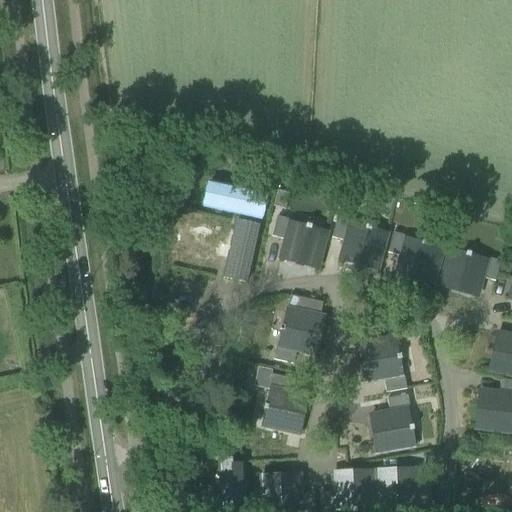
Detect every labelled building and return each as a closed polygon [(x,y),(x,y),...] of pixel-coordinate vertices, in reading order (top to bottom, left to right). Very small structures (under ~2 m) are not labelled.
[(208,183),(203,206),(260,218),(265,195),(208,183)] [(277,191),(273,206),(284,209),(288,194),(277,191)] [(338,191),(336,197),(343,199),(345,192),(338,191)] [(277,217),(271,237),(272,237),(282,240),(285,241),(280,260),(316,269),(326,233),(310,229),(311,226),(306,225),(305,227),(291,223),(292,221),(277,217)] [(336,218),(331,238),(332,238),(341,241),(345,242),(339,261),(376,271),(386,234),(370,230),(371,227),(366,226),(365,228),(351,224),(351,222),(336,218)] [(236,221),(223,278),(246,283),(259,226),(236,221)] [(392,233),(387,253),(388,253),(397,256),(401,257),(395,276),(432,286),(442,249),(426,245),(427,242),(422,241),(421,243),(407,239),(407,237),(392,233)] [(449,251),(439,288),(476,297),(481,279),(484,279),(494,282),(495,282),(500,262),(485,258),(484,260),(470,257),(471,254),(466,253),(465,255),(449,251)] [(276,345),(272,360),(293,364),(296,351),(315,355),(323,318),(319,317),(322,303),(289,296),(283,326),(280,325),(279,330),(281,331),(278,345),(276,345)] [(511,337),(496,334),(488,371),(511,376),(511,337)] [(394,339),(357,346),(364,383),(383,380),(383,383),(385,393),(406,390),(403,374),(401,375),(398,360),(401,360),(400,355),(397,355),(394,339)] [(265,410),(262,426),(299,435),(307,398),(288,393),(289,390),(291,380),(271,375),(267,390),(270,391),(266,405),(264,405),(263,410),(265,410)] [(479,391),(474,429),(511,434),(511,430),(511,381),(500,380),(498,394),(479,391)] [(389,413),(369,416),(376,454),(413,447),(411,431),(413,431),(412,426),(410,426),(407,411),(410,411),(407,396),(386,399),(386,400),(388,410),(389,413)] [(232,461),(220,461),(222,511),(242,511),(240,465),(232,466),(232,461)] [(415,469),(377,471),(378,509),(395,508),(395,511),(400,510),(400,508),(415,507),(415,511),(430,511),(429,477),(415,477),(415,469)] [(320,493),(320,511),(336,511),(351,510),(350,511),(356,511),(356,510),(372,509),(371,471),(333,473),(334,492),(330,493),(320,493)] [(299,475),(261,476),(262,511),(314,511),(314,493),(313,494),(303,494),(300,494),(299,475)]
